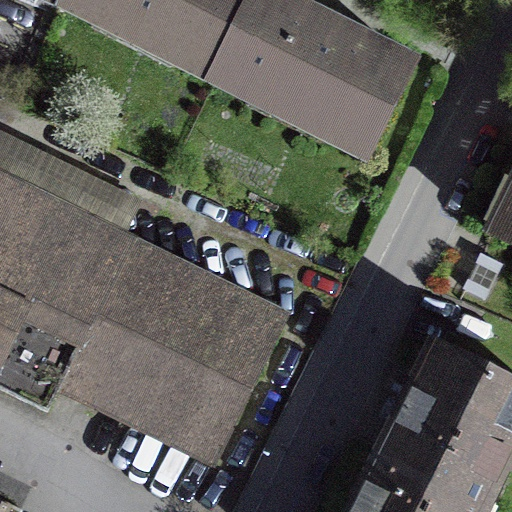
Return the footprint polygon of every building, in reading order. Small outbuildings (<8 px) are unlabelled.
[(58,0),(58,1),(214,76),(251,0),(58,0)] [(338,25),(285,0),(251,0),(214,76),(369,151),(413,61),(338,25)] [(208,480),(283,322),(0,189),(0,389),(25,337),(77,361),(55,409),(208,480)] [(511,197),(493,235),(511,243),(511,197)] [(355,511),(478,511),(501,466),(510,470),(511,465),(511,382),(438,346),(384,455),(355,511)]
